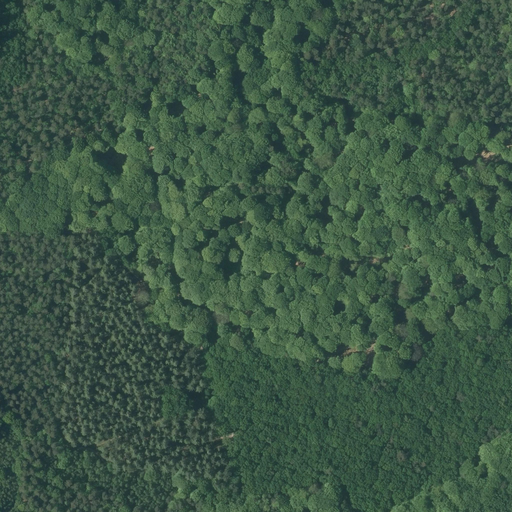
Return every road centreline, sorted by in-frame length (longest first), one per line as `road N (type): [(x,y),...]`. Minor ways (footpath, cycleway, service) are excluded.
road 1 (track): [(490,306),(370,348),(252,326),(210,306),(165,305),(91,225),(0,226)]
road 2 (track): [(0,211),(44,171),(251,79),(373,65),(422,50),(454,29),(476,0)]
road 3 (track): [(252,511),(123,106)]
road 4 (track): [(59,443),(77,226)]
